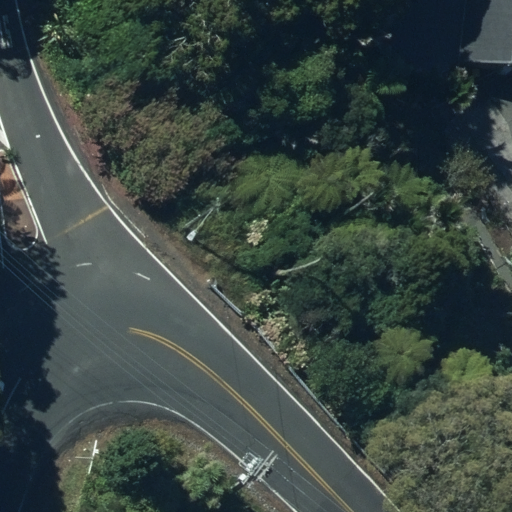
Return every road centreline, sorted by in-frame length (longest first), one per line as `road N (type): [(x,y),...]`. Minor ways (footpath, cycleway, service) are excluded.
road 1 (tertiary): [(352,511),(267,429),(191,373),(122,349),(93,349)]
road 2 (secondary): [(0,57),(70,227),(93,349)]
